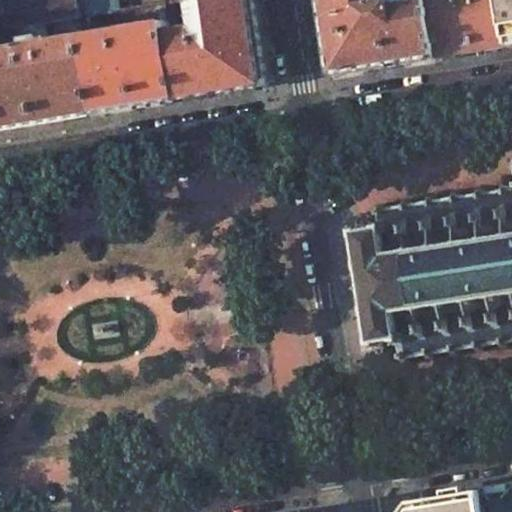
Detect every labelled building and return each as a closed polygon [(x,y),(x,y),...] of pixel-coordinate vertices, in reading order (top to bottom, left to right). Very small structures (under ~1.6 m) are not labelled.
[(8,0),(8,1),(13,28),(46,23),(82,16),(79,0),(8,0)] [(79,0),(82,16),(88,16),(117,11),(115,0),(79,0)] [(174,22),(169,22),(182,101),(183,101),(269,86),(270,85),(256,0),(195,0),(200,27),(176,31),(174,22)] [(391,0),(387,1),(387,0),(324,0),(336,74),(337,75),(338,76),(440,59),(440,58),(441,58),(431,0),(430,0),(391,0)] [(431,0),(441,58),(511,46),(511,20),(508,0),(431,0)] [(88,16),(82,16),(85,36),(99,115),(182,101),(169,22),(165,2),(157,5),(160,24),(92,35),(88,16)] [(46,23),(13,28),(14,33),(20,32),(21,41),(22,41),(23,46),(0,49),(0,132),(40,126),(41,126),(99,116),(99,115),(85,36),(47,42),(46,38),(48,37),(46,23)] [(485,188),(479,189),(480,194),(462,197),(461,192),(459,192),(454,193),(455,198),(437,201),(436,196),(430,197),(431,202),(412,204),(411,199),(405,200),(406,206),(387,208),(386,203),(380,204),(381,209),(376,210),(377,216),(382,215),(383,220),(382,220),(383,228),(368,230),(367,222),(359,224),(359,227),(355,228),(355,229),(354,230),(373,347),(374,347),(374,349),(378,348),(378,351),(386,350),(385,342),(400,340),(401,348),(403,348),(404,352),(399,353),(400,359),(404,359),(405,363),(411,362),(411,358),(429,355),(430,360),(436,359),(435,354),(454,351),(454,356),(461,355),(460,350),(478,347),(479,352),(485,351),(485,346),(503,343),(504,348),(510,347),(509,342),(511,341),(511,173),(503,175),(505,190),(486,193),(485,188)] [(425,435),(427,443),(442,440),(440,432),(425,435)] [(511,511),(511,485),(486,490),(489,511),(511,511)] [(415,511),(489,511),(486,490),(424,500),(415,511)]
